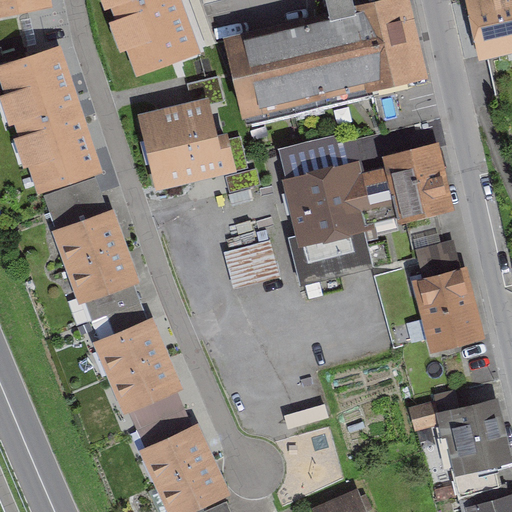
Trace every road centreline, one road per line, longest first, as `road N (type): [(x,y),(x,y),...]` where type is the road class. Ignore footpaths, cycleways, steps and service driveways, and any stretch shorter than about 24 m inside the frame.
road 1 (residential): [(68,0),(165,288),(247,473)]
road 2 (residential): [(433,0),(511,330)]
road 3 (primary): [(0,393),(50,511)]
